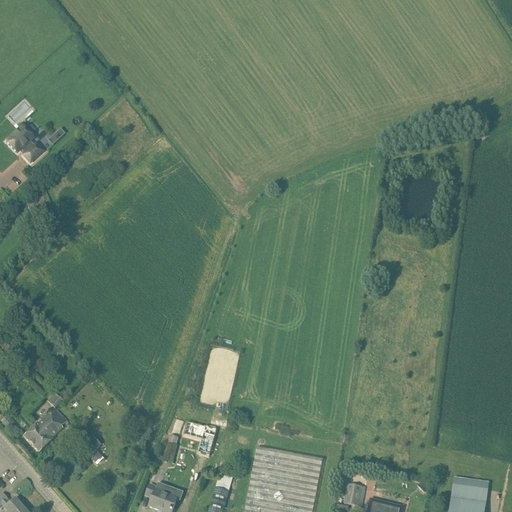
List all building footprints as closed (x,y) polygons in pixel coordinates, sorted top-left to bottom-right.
[(22,127),(6,142),(16,154),(21,150),(25,155),(23,156),(30,163),(42,152),(35,145),(34,146),(30,142),(33,139),(22,127)] [(61,130),(56,134),(60,139),(65,134),(61,130)] [(49,203),(45,190),(36,193),(37,198),(26,201),(31,218),(47,213),(45,204),(49,203)] [(63,401),(59,397),(51,404),(56,408),(63,401)] [(68,421),(57,410),(51,415),(50,414),(39,424),(38,423),(24,436),(40,452),(53,439),(52,438),(63,428),(62,427),(68,421)] [(188,419),(184,432),(201,438),(198,445),(209,449),(217,429),(206,425),(205,425),(188,419)] [(181,431),(174,429),(163,462),(171,464),(181,431)] [(95,450),(88,443),(83,447),(90,455),(95,450)] [(312,511),(322,461),(257,449),(245,511),(312,511)] [(233,479),(220,475),(217,489),(209,511),(224,511),(230,492),(229,492),(233,479)] [(422,483),(418,487),(424,493),(428,489),(422,483)] [(362,488),(347,485),(344,505),(359,508),(362,488)] [(158,489),(151,486),(147,497),(154,500),(151,508),(162,511),(172,511),(177,500),(157,492),(158,489)] [(2,495),(0,496),(0,506),(1,505),(5,509),(4,510),(6,511),(24,511),(14,501),(9,505),(6,501),(7,501),(2,495)] [(484,511),(485,504),(451,499),(449,511),(484,511)] [(399,511),(400,508),(371,501),(368,511),(399,511)]
